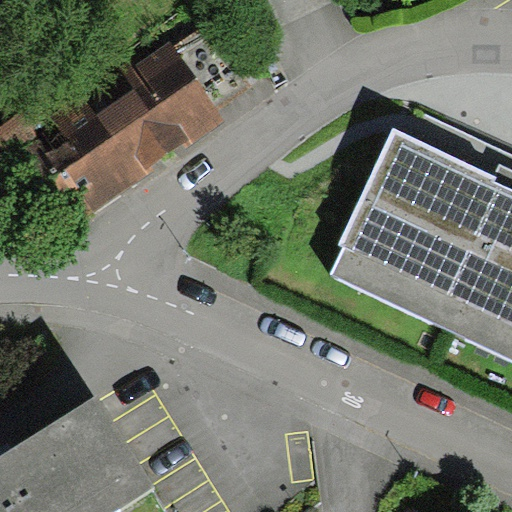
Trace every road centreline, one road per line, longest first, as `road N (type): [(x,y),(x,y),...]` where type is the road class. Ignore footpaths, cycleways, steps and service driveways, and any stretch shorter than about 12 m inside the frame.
road 1 (residential): [(104,277),(163,209),(336,79),(391,53),(511,40)]
road 2 (residential): [(104,277),(371,401)]
road 3 (residential): [(371,401),(511,465)]
